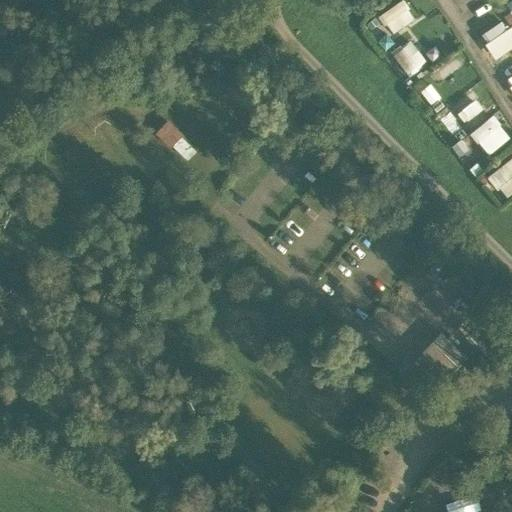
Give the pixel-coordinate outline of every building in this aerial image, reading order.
[(387,34),(412,22),(403,1),(377,13),(387,34)] [(511,49),(511,50),(511,30),(504,19),(479,36),(495,60),(511,49)] [(388,56),(408,77),(427,59),(407,38),(388,56)] [(443,78),(469,62),(463,52),(437,68),(443,78)] [(420,92),(430,104),(440,95),(430,84),(420,92)] [(463,123),(484,108),(470,89),(449,104),(463,123)] [(469,131),(485,156),(509,140),(494,116),(469,131)] [(170,120),(157,130),(184,163),(196,153),(170,120)] [(511,155),(487,176),(505,199),(511,192),(511,155)] [(412,365),(438,389),(467,359),(441,334),(412,365)] [(475,495),(445,505),(447,511),(474,511),(480,510),(475,495)]
